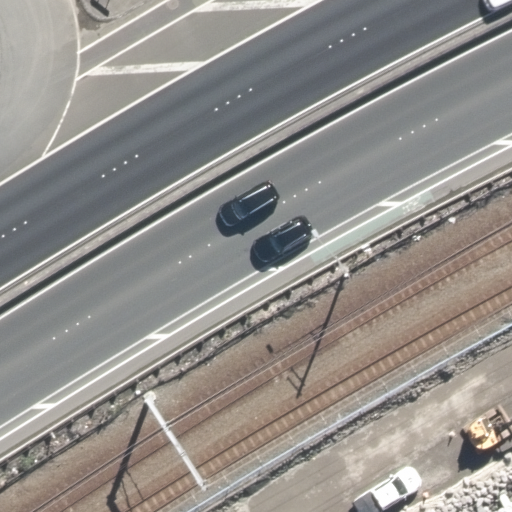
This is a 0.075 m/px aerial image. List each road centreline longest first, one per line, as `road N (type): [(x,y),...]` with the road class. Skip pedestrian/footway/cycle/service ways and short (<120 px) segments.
road 1 (trunk): [(511,91),(250,221),(0,380)]
road 2 (trunk): [(0,228),(243,90),(433,0)]
road 3 (trunk): [(0,129),(29,73),(18,0)]
